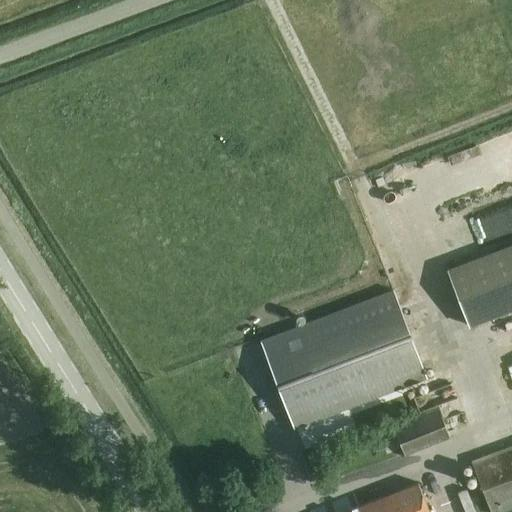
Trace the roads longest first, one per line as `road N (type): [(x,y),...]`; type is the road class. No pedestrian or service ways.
road 1 (secondary): [(153,511),(0,265)]
road 2 (unclassified): [(0,61),(164,0)]
